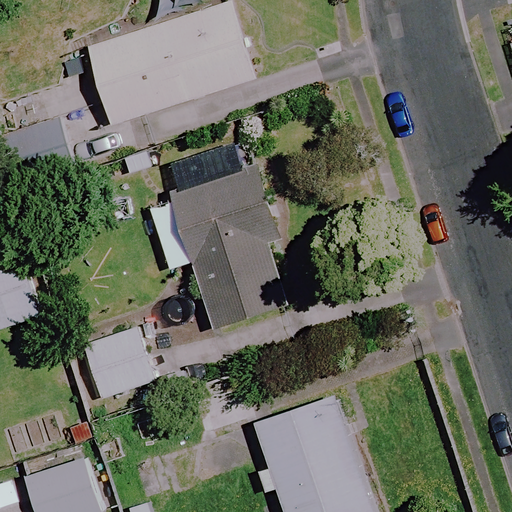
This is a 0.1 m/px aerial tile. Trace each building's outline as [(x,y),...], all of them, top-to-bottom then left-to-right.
[(237,0),(92,45),(117,125),(262,80),(237,0)] [(69,150),(104,136),(98,122),(79,129),(74,117),(94,110),(78,69),(54,79),(59,93),(0,115),(0,159),(14,195),(77,170),(69,150)] [(165,166),(175,198),(146,208),(168,274),(194,265),(215,331),(291,306),(269,239),(285,234),(264,169),(237,177),(227,145),(165,166)] [(12,254),(0,259),(0,330),(37,315),(12,254)] [(144,329),(84,350),(102,399),(161,377),(144,329)] [(261,424),(245,375),(191,392),(205,437),(241,426),(245,437),(262,432),(274,467),(260,472),(268,495),(280,490),(287,511),(374,511),(336,398),(261,424)] [(108,511),(87,453),(24,475),(37,511),(108,511)]
